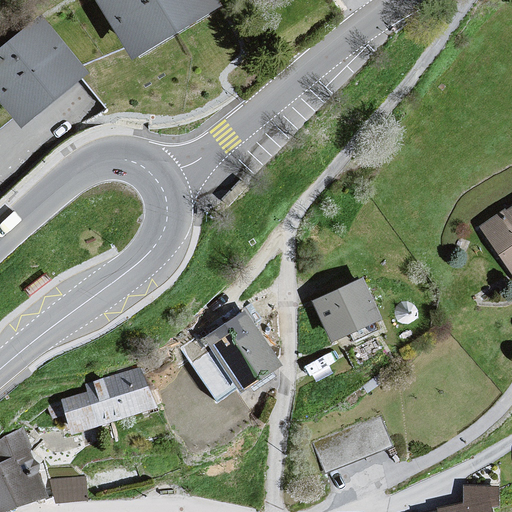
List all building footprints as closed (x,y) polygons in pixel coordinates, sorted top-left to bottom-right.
[(217,0),(91,0),(134,69),(226,14),(217,0)] [(90,88),(41,24),(0,55),(0,112),(22,140),(90,88)] [(511,283),(511,198),(465,232),(505,288),(511,283)] [(377,331),(354,280),(303,303),(320,353),(377,331)] [(279,361),(246,315),(212,340),(207,333),(183,349),(216,395),(237,381),(241,387),(279,361)] [(158,404),(145,364),(85,383),(87,389),(61,397),(72,432),(158,404)] [(391,445),(378,415),(312,443),(324,473),(391,445)] [(0,510),(47,489),(23,429),(6,437),(14,455),(0,461),(0,510)] [(83,477),(54,480),(56,499),(85,496),(83,477)]
